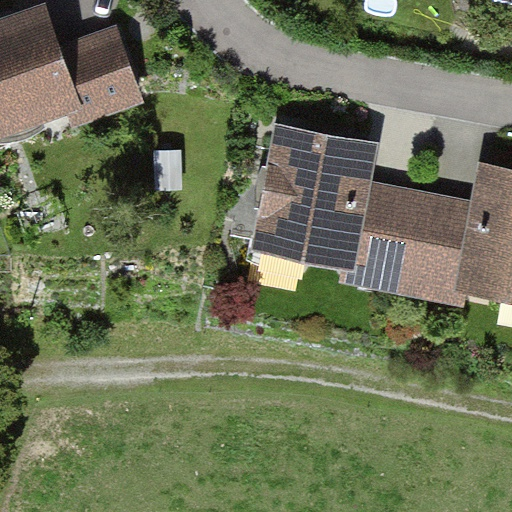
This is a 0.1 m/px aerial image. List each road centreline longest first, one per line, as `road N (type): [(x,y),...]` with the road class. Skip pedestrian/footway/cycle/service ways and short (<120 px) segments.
road 1 (track): [(511,382),(314,345),(0,378)]
road 2 (residential): [(511,106),(280,55),(248,37),(213,0)]
